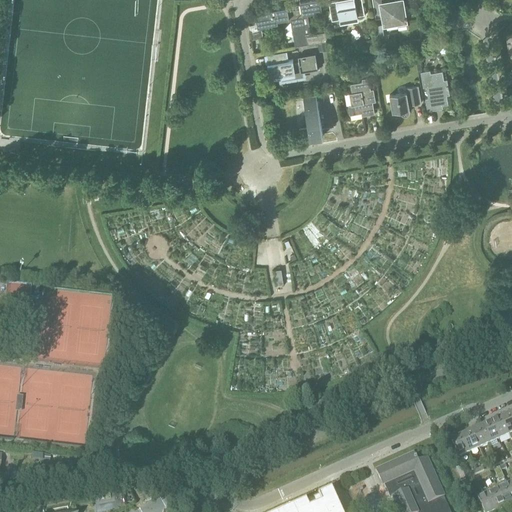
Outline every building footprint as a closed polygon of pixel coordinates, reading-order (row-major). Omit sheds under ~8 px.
[(290,18),(295,47),(307,45),(305,35),(309,34),(308,25),(305,25),(303,16),(322,12),(319,0),(316,0),(300,3),(300,4),(256,12),(258,26),(278,23),(278,20),(290,18)] [(340,23),(358,20),(357,16),(365,15),(361,0),(340,0),(329,2),(332,20),(339,19),(340,23)] [(374,0),(377,17),(383,16),(384,25),(397,22),(397,26),(406,25),(406,21),(405,17),(409,16),(407,7),(404,8),(402,0),(397,0),(390,1),(390,0),(374,0)] [(382,25),(375,26),(377,36),(384,35),(382,25)] [(263,38),(262,30),(251,32),(252,40),(263,38)] [(305,35),(307,45),(327,41),(325,32),(309,34),(305,35)] [(328,50),(326,42),(317,44),(319,52),(328,50)] [(299,61),(293,62),(293,60),(288,60),(287,51),(264,55),(266,65),(267,64),(270,80),(279,78),(280,83),(306,79),(305,71),(318,69),(315,53),(298,56),(299,61)] [(373,74),(370,62),(365,63),(367,75),(373,74)] [(443,108),(442,105),(448,104),(447,95),(450,95),(447,79),(444,80),(442,71),(431,73),(430,70),(422,72),(420,63),(416,62),(418,73),(421,73),(423,87),(426,87),(428,98),(425,99),(428,111),(443,108)] [(349,93),(351,105),(348,105),(350,115),(362,113),(362,116),(368,115),(375,114),(373,102),(376,102),(373,89),(370,90),(368,78),(362,79),(362,82),(351,84),(352,93),(349,93)] [(421,103),(418,86),(405,88),(406,92),(390,95),(393,112),(401,111),(402,113),(404,114),(406,115),(408,114),(409,113),(410,111),(410,109),(409,105),(421,103)] [(323,136),(316,95),(303,97),(305,108),(306,128),(308,128),(310,138),(314,137),(314,138),(323,136)] [(283,284),(281,269),(275,270),(277,285),(283,284)] [(509,435),(511,433),(511,416),(511,414),(501,418),(509,435)] [(501,418),(491,423),(499,440),(509,435),(501,418)] [(481,427),(489,444),(499,440),(491,423),(481,427)] [(479,448),(489,444),(481,427),(472,432),(479,448)] [(462,436),(469,453),(479,448),(472,432),(462,436)] [(459,458),(469,453),(462,436),(451,441),(459,458)] [(450,511),(444,498),(445,498),(427,459),(419,462),(414,453),(375,471),(383,487),(387,485),(398,511),(450,511)] [(44,463),(50,464),(50,456),(44,455),(44,460),(42,460),(38,460),(38,463),(42,463),(44,463)] [(499,468),(494,470),(496,477),(502,474),(501,471),(499,468)] [(482,481),(492,477),(490,472),(480,477),(482,481)] [(511,495),(507,486),(498,490),(507,510),(509,508),(508,506),(511,503),(511,495)] [(307,501),(283,511),(342,511),(332,490),(307,501)] [(495,511),(496,511),(488,495),(485,490),(481,491),(484,496),(478,499),(483,511),(495,511)] [(507,510),(498,490),(488,495),(496,511),(502,508),(503,511),(507,510)]
